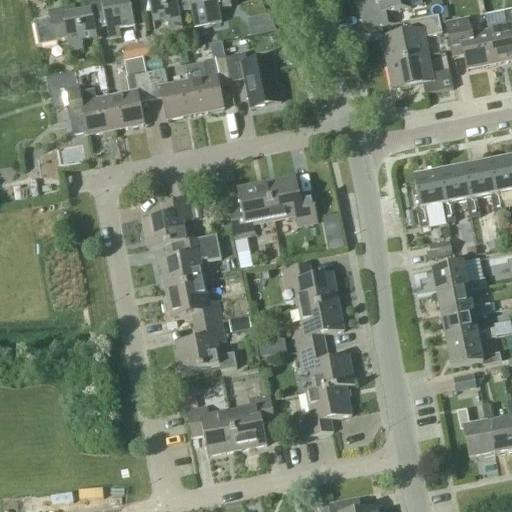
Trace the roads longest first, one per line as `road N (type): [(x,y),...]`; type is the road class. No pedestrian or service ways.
road 1 (residential): [(167,504),(100,178)]
road 2 (tertiary): [(407,457),(356,150)]
road 3 (residential): [(100,178),(348,127)]
road 4 (residential): [(167,504),(407,457)]
road 5 (residential): [(511,119),(356,150)]
road 6 (tertiary): [(348,127),(292,0)]
